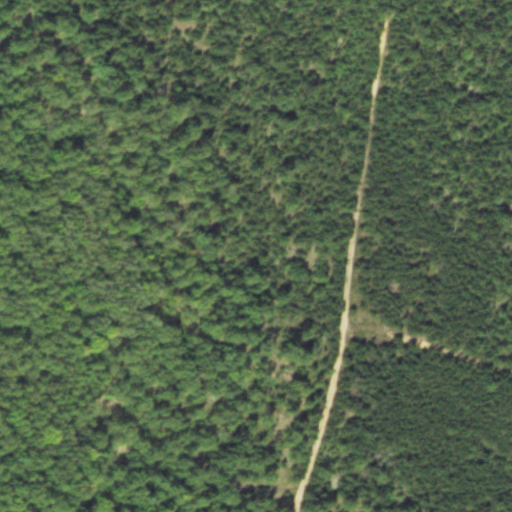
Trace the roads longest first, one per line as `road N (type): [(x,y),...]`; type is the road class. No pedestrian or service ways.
road 1 (track): [(387,0),(339,361),(295,511)]
road 2 (track): [(345,316),(511,362)]
